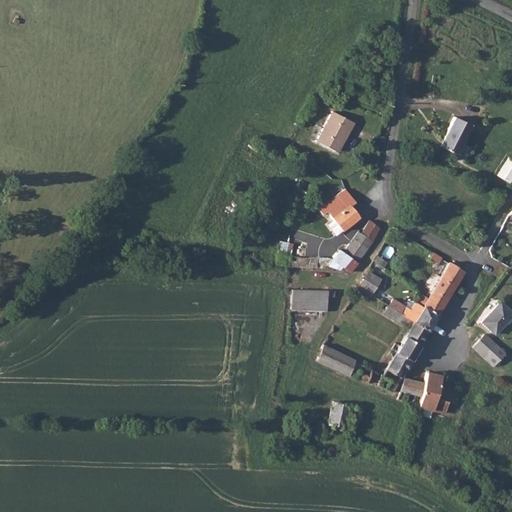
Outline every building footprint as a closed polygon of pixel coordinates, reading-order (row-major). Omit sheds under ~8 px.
[(332,110),(319,137),(317,140),(337,150),(339,145),(343,137),(345,138),(354,121),(332,110)] [(452,117),(439,143),(456,152),(470,125),(452,117)] [(339,145),(337,150),(339,151),(341,146),(345,138),(343,137),(339,145)] [(511,183),(511,182),(511,156),(508,155),(497,175),(511,183)] [(344,190),(318,210),(324,218),(327,215),(339,230),(358,215),(348,202),(351,199),(344,190)] [(469,217),(457,240),(471,247),(483,224),(469,217)] [(331,255),(350,271),(380,229),(368,221),(358,233),(355,231),(341,249),(338,246),(331,255)] [(279,253),(289,254),(290,242),(280,241),(279,253)] [(433,253),(430,260),(437,263),(427,285),(434,289),(448,259),(433,253)] [(470,276),(456,266),(430,309),(443,319),(470,276)] [(292,267),(291,288),(333,289),(334,268),(292,267)] [(383,282),(371,274),(363,286),(375,294),(383,282)] [(333,289),(291,288),(290,296),(290,307),(325,308),(326,296),(332,296),(333,289)] [(511,310),(498,300),(480,322),(495,335),(511,313),(511,310)] [(443,319),(430,309),(429,310),(421,305),(416,313),(410,309),(405,316),(432,335),(443,319)] [(432,335),(405,316),(393,308),(389,314),(415,333),(409,341),(422,350),(432,335)] [(481,335),(471,347),(492,367),(504,352),(481,335)] [(422,350),(409,341),(405,348),(400,344),(395,351),(413,363),(422,350)] [(332,364),(340,350),(327,342),(319,358),(332,364)] [(350,374),(358,360),(340,350),(332,364),(350,374)] [(413,363),(395,351),(393,354),(398,357),(391,370),(404,378),(413,363)] [(374,376),(377,372),(358,360),(350,374),(369,384),(374,376)] [(404,378),(391,370),(386,377),(381,387),(393,393),(404,378)] [(423,393),(419,409),(444,417),(448,406),(456,408),(460,388),(453,386),(451,394),(439,390),(442,380),(428,375),(425,385),(423,393)] [(423,393),(425,385),(406,379),(398,401),(419,409),(423,393)] [(355,428),(362,408),(334,399),(327,419),(345,425),(355,428)] [(456,469),(448,480),(455,486),(464,475),(456,469)]
